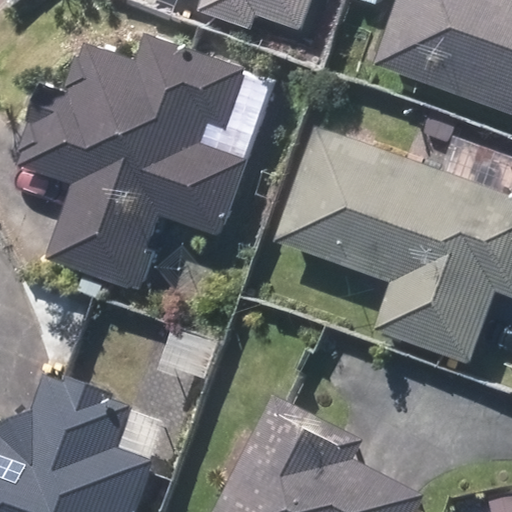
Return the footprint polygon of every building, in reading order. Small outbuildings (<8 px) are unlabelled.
[(225,0),(256,9),(258,0),(291,0),(309,5),(310,0),(225,0)] [(511,0),(406,0),(390,47),(511,91),(511,0)] [(81,92),(51,83),(34,147),(85,165),(59,240),(137,267),(163,191),(216,210),(232,137),(202,128),(217,77),(185,67),(191,48),(154,37),(148,56),(97,41),(81,92)] [(511,185),(332,122),(296,225),(402,262),(381,319),(473,352),(494,294),(511,300),(511,185)] [(41,318),(0,304),(0,511),(132,511),(159,436),(57,401),(41,447),(1,434),(41,318)] [(406,511),(409,489),(268,420),(220,511),(406,511)]
